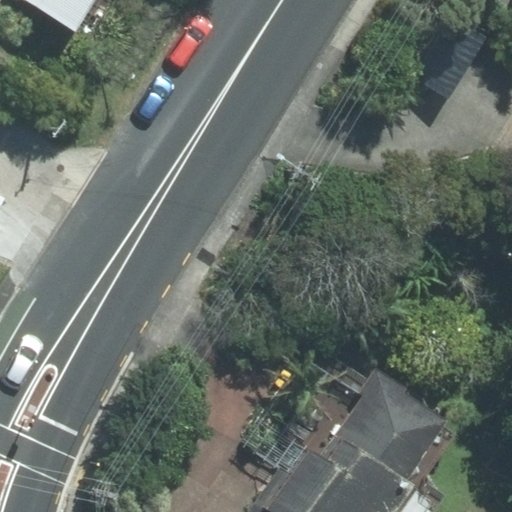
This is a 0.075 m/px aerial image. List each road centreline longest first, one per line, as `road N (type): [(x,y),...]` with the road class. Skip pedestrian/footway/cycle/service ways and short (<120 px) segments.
road 1 (secondary): [(247,54),(65,419),(29,511)]
road 2 (secondary): [(0,395),(247,54)]
